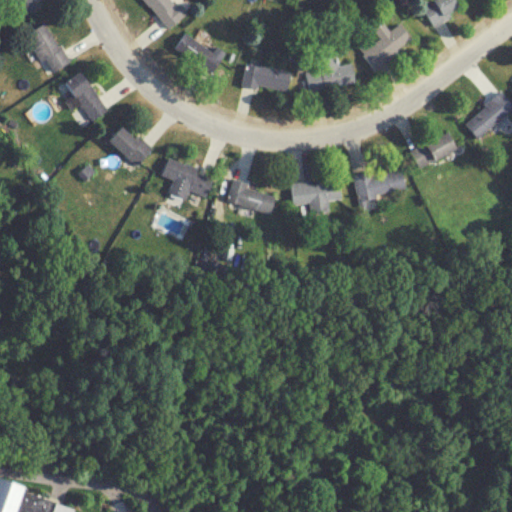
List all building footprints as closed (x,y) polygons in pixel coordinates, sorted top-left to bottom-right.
[(13,0),(22,13),(38,3),(36,0),(13,0)] [(143,0),(168,27),(186,11),(176,0),(143,0)] [(432,25),(461,7),(456,0),(427,0),(420,5),(432,25)] [(373,68),(412,39),(399,22),(389,29),(381,18),(371,26),(377,34),(358,48),(373,68)] [(69,61),(45,21),(25,33),(49,73),(69,61)] [(174,47),(212,72),(226,51),(216,44),(212,49),(185,31),(174,47)] [(352,62),(337,64),(335,52),(316,55),(318,64),(304,67),(308,91),(356,82),(352,62)] [(287,92),(290,70),(245,63),(241,85),(287,92)] [(107,109),(81,70),(63,82),(90,121),(107,109)] [(463,121),(476,137),(511,108),(511,104),(501,91),(463,121)] [(109,139),(136,165),(151,151),(124,124),(109,139)] [(409,150),(419,168),(457,147),(447,129),(409,150)] [(161,175),(174,179),(169,192),(186,198),(189,190),(207,196),(214,176),(167,159),(161,175)] [(353,174),(357,198),(405,190),(401,166),(353,174)] [(290,181),(291,203),(309,202),(310,213),(328,211),(327,199),(340,198),(338,178),(290,181)] [(226,201),(270,213),(276,193),(231,180),(226,201)] [(200,280),(216,285),(221,264),(206,259),(200,280)] [(93,511),(0,479),(0,511),(93,511)]
